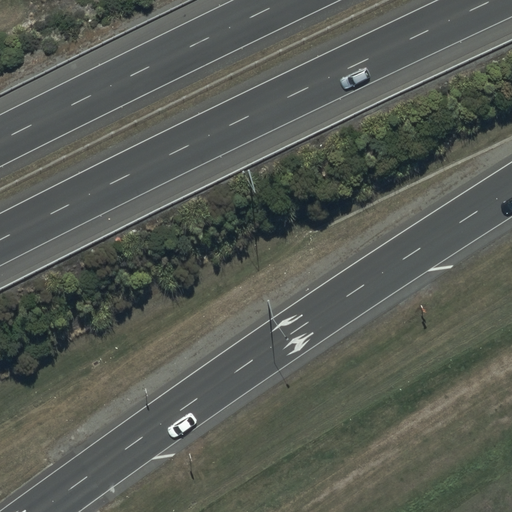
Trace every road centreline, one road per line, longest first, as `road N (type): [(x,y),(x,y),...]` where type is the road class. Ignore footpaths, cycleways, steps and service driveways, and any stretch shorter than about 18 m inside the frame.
road 1 (motorway): [(511,190),(41,511)]
road 2 (motorway): [(497,0),(0,241)]
road 3 (motorway): [(0,141),(289,0)]
